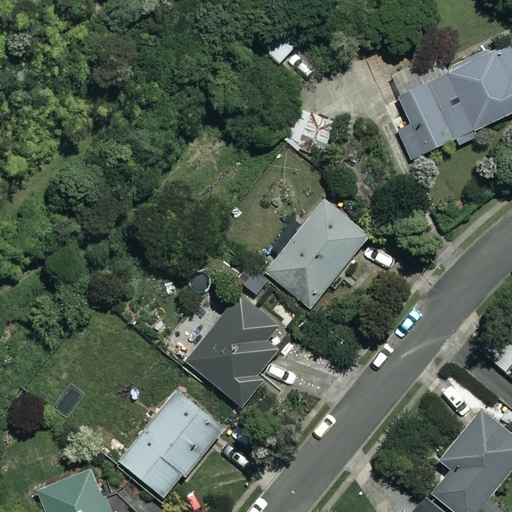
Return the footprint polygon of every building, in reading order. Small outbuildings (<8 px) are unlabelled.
[(302,47),(285,29),(265,47),(281,66),(302,47)] [(511,118),(511,48),(401,94),(414,127),(401,133),(413,160),(511,118)] [(277,245),(287,253),(270,273),(314,310),(374,237),(330,201),(309,226),(299,218),(277,245)] [(287,330),(247,295),(186,359),(242,411),(269,382),(263,377),(287,352),(276,341),(287,330)] [(229,433),(185,393),(124,460),(168,500),(229,433)] [(482,511),(511,476),(511,431),(487,411),(444,463),(452,470),(433,493),(456,511),(482,511)] [(114,511),(98,471),(40,493),(47,511),(114,511)]
